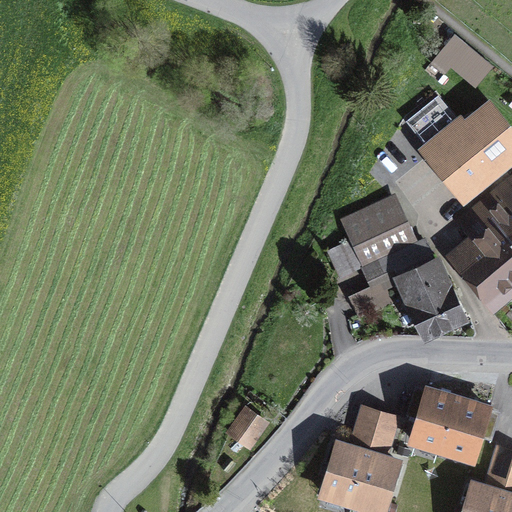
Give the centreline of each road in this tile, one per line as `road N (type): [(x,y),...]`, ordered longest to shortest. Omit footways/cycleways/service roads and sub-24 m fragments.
road 1 (residential): [(289,30),(299,108),(291,144),(166,438),(109,511)]
road 2 (residential): [(511,353),(396,349),(363,358),(217,511)]
